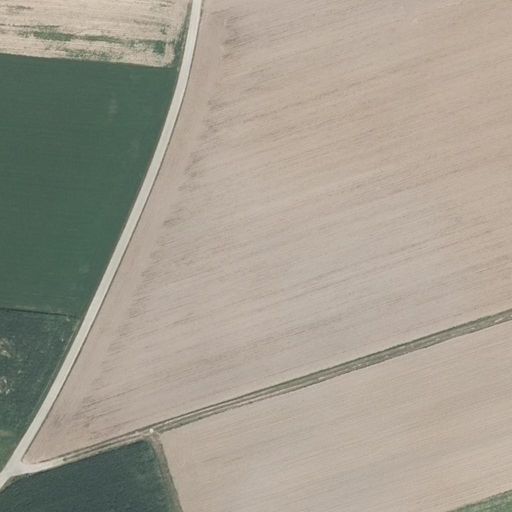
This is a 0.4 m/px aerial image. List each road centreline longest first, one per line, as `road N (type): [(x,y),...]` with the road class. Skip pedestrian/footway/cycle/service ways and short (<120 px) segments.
road 1 (track): [(9,471),(39,469),(511,315)]
road 2 (track): [(198,0),(191,61),(128,238),(9,471)]
